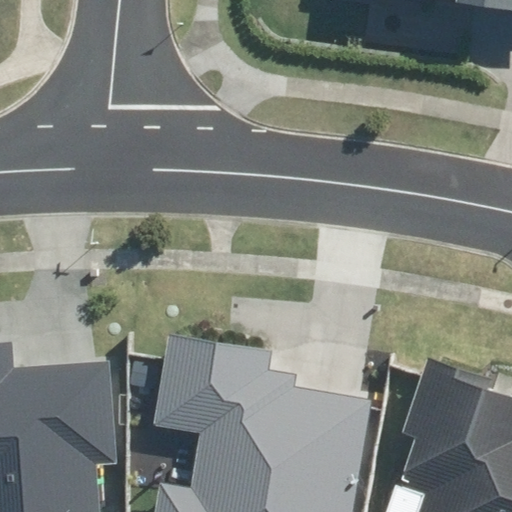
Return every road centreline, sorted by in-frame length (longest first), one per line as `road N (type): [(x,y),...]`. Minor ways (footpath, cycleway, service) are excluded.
road 1 (residential): [(511,215),(393,185),(104,171)]
road 2 (residential): [(104,171),(118,0)]
